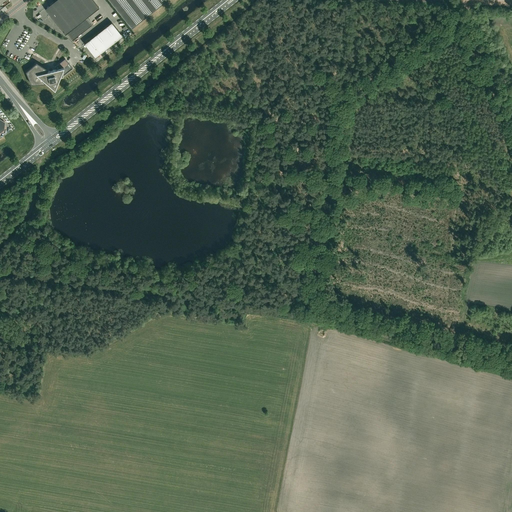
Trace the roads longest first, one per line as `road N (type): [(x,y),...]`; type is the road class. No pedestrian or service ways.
road 1 (primary): [(49,143),(230,0)]
road 2 (track): [(511,373),(301,315)]
